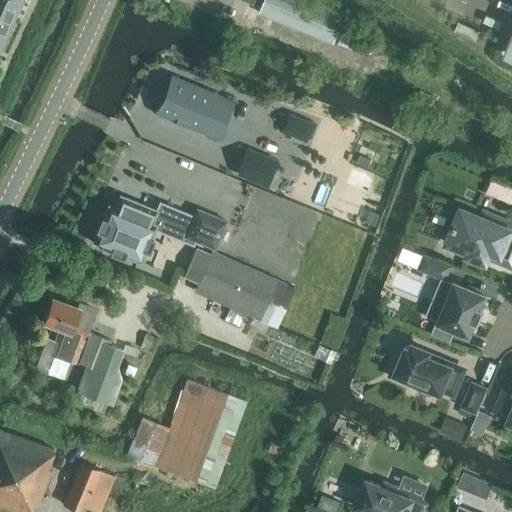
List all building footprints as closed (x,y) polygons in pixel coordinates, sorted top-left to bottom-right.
[(0,0),(0,14),(10,19),(17,0),(0,0)] [(333,43),(345,14),(310,0),(263,0),(259,13),(333,43)] [(0,40),(10,19),(0,14),(0,40)] [(480,30),(458,21),(454,30),(476,40),(480,30)] [(353,50),(359,34),(344,28),(337,43),(353,50)] [(173,76),(158,113),(210,134),(225,97),(173,76)] [(420,90),(414,104),(426,108),(428,102),(433,104),(436,97),(420,90)] [(291,116),(286,130),(307,138),(312,125),(291,116)] [(248,150),(239,172),(268,184),(277,162),(248,150)] [(360,155),(357,163),(368,167),(371,159),(360,155)] [(108,205),(103,218),(101,217),(100,220),(102,220),(99,228),(97,227),(96,229),(98,230),(93,243),(111,250),(110,252),(112,253),(113,251),(120,254),(120,256),(122,257),(123,255),(141,262),(146,250),(147,250),(148,248),(147,247),(150,240),(151,241),(152,238),(151,238),(154,230),(159,232),(164,219),(155,215),(157,210),(120,195),(114,208),(108,205)] [(226,221),(196,209),(185,236),(215,249),(226,221)] [(511,266),(511,262),(511,224),(484,213),(482,218),(461,209),(459,212),(460,212),(456,220),(451,231),(452,231),(447,242),(468,251),(467,255),(480,260),(484,249),(498,255),(496,260),(511,266)] [(195,248),(183,275),(199,282),(195,290),(277,326),(295,286),(276,278),(276,280),(211,251),(210,254),(195,248)] [(408,270),(415,254),(401,248),(394,264),(408,270)] [(424,256),(419,268),(444,279),(450,266),(424,256)] [(441,278),(425,316),(468,333),(473,321),(477,322),(482,310),(478,308),(483,296),(441,278)] [(43,322),(60,328),(55,341),(45,338),(34,367),(56,375),(62,358),(75,363),(84,340),(83,340),(93,313),(52,298),(43,322)] [(434,325),(431,333),(450,341),(453,332),(434,325)] [(111,342),(111,340),(91,333),(79,363),(88,366),(80,389),(90,393),(92,389),(113,397),(120,379),(116,363),(122,347),(111,342)] [(406,348),(401,359),(397,357),(389,376),(408,384),(410,380),(440,392),(450,367),(426,357),(428,351),(412,344),(410,350),(406,348)] [(136,367),(128,364),(125,372),(132,376),(136,367)] [(43,375),(40,385),(50,388),(53,378),(43,375)] [(246,398),(188,378),(157,466),(215,486),(246,398)] [(486,388),(472,382),(462,407),(475,412),(486,388)] [(511,384),(507,382),(495,411),(510,417),(508,421),(511,422),(511,384)] [(143,418),(128,453),(153,464),(168,428),(143,418)] [(447,418),(440,433),(460,441),(466,426),(447,418)] [(48,468),(55,450),(0,429),(0,503),(22,511),(35,511),(51,469),(48,468)] [(96,511),(100,511),(115,476),(81,462),(63,505),(80,511),(87,511),(89,509),(96,511)] [(463,471),(457,486),(468,491),(474,475),(463,471)] [(424,511),(429,500),(397,487),(396,487),(385,482),(383,487),(366,480),(361,491),(358,489),(352,502),(356,503),(355,506),(368,511),(424,511)]
